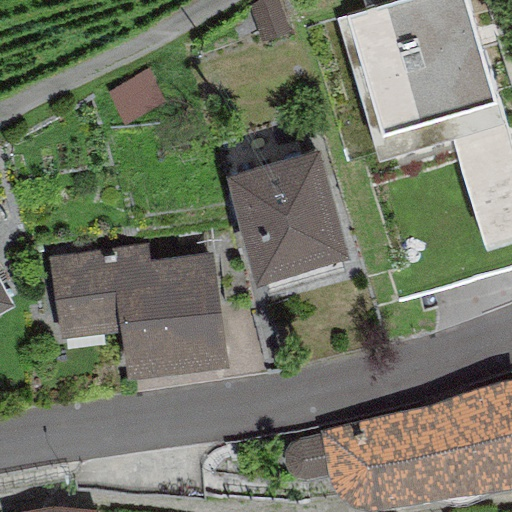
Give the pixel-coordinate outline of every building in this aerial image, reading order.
[(287,25),(277,0),(249,0),(261,34),(287,25)] [(511,134),(470,0),(376,0),(339,13),(379,144),(450,121),(485,233),(511,225),(511,134)] [(346,233),(317,136),(225,163),(254,260),(346,233)] [(126,365),(227,350),(212,244),(149,253),(147,239),(49,254),(61,333),(120,324),(126,365)] [(0,269),(0,290),(8,286),(0,269)] [(392,485),(511,464),(511,368),(430,396),(322,423),(323,430),(298,435),(291,438),(286,443),(284,451),(287,458),(290,465),(296,468),(305,469),(330,464),(332,472),(337,477),(341,482),(352,486),(364,487),(376,487),(392,485)] [(8,508),(8,511),(101,511),(98,500),(52,497),(8,508)]
